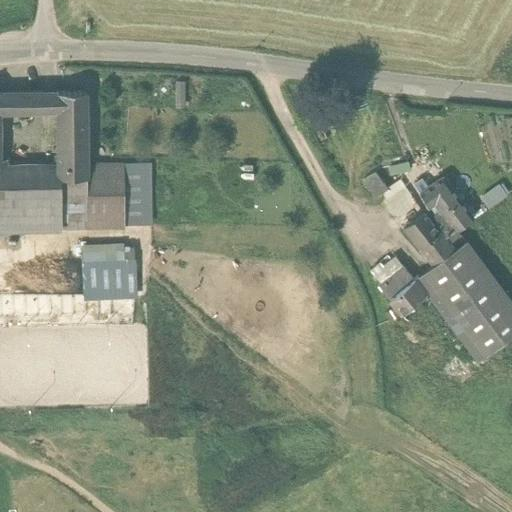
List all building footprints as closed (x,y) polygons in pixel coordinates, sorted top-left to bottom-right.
[(86,165),(85,90),(56,91),(56,110),(57,166),(57,199),(86,198),(86,192),(86,165)] [(57,166),(0,167),(0,111),(56,110),(56,91),(0,91),(0,225),(86,225),(86,198),(57,199),(57,166)] [(123,191),(123,165),(86,165),(86,192),(123,191)] [(411,209),(383,168),(379,169),(375,171),(374,171),(387,190),(387,189),(389,193),(403,215),(411,209)] [(387,190),(374,171),(363,180),(376,197),(387,190)] [(472,216),(441,177),(420,194),(426,207),(429,205),(434,212),(435,211),(438,209),(455,230),(472,216)] [(491,208),(511,195),(504,182),(483,195),(491,208)] [(123,224),(123,191),(86,192),(86,198),(86,225),(123,224)] [(438,209),(435,211),(437,214),(428,221),(438,234),(441,232),(445,237),(453,231),(455,230),(438,209)] [(428,221),(422,213),(403,228),(419,248),(438,234),(428,221)] [(438,234),(419,248),(432,264),(452,249),(448,242),(456,236),(454,232),(453,231),(445,237),(441,232),(438,234)] [(87,242),(88,292),(141,291),(140,240),(87,242)] [(511,302),(465,240),(452,249),(432,264),(413,278),(453,329),(456,329),(479,359),(511,334),(511,302)] [(413,279),(401,266),(378,285),(401,313),(424,295),(424,294),(413,279)] [(424,294),(424,295),(401,313),(428,348),(453,329),(424,294)]
